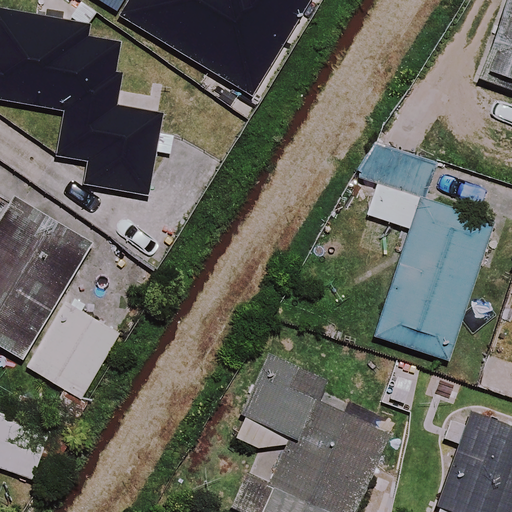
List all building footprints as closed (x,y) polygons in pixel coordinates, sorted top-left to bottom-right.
[(136,0),(125,21),(252,93),(304,0),(136,0)] [(511,0),(507,0),(481,80),(511,89),(511,0)] [(85,35),(0,17),(0,98),(69,112),(60,158),(89,164),(85,185),(143,196),(158,121),(107,111),(119,50),(83,43),(85,35)] [(490,224),(422,200),(375,336),(443,360),(490,224)] [(91,259),(13,210),(0,231),(0,352),(79,402),(118,340),(62,305),(91,259)] [(359,511),(392,430),(263,380),(240,440),(284,458),(273,487),(247,477),(234,509),(240,511),(359,511)] [(50,434),(0,416),(0,468),(34,481),(50,434)] [(511,511),(511,433),(470,417),(434,511),(511,511)]
